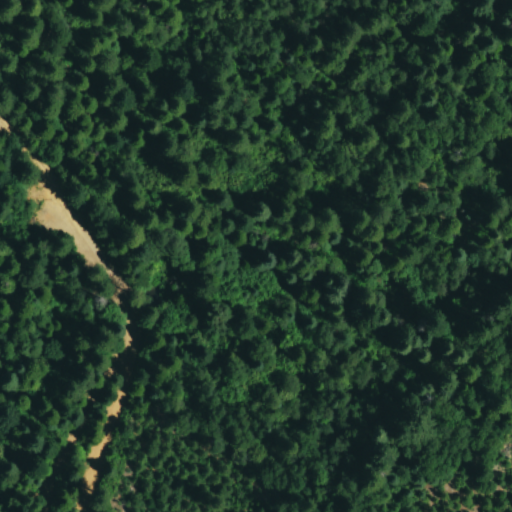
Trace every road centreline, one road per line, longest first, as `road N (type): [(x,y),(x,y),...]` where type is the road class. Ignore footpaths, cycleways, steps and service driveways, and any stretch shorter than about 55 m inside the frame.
road 1 (track): [(86,511),(131,333),(119,288),(0,109)]
road 2 (track): [(109,407),(83,420),(61,450),(46,511)]
